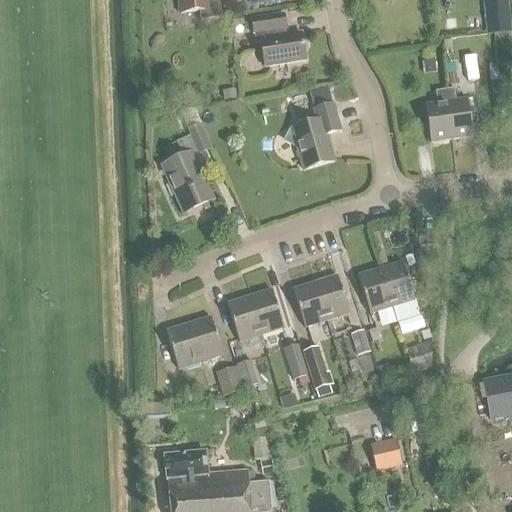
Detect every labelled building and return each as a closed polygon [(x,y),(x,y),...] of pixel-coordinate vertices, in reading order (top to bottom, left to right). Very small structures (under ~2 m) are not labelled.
[(221,18),(218,0),(177,0),(180,15),(198,12),(200,21),(221,18)] [(511,33),(508,0),(482,3),(485,35),(511,33)] [(264,69),(305,62),(300,34),(286,37),(283,15),(251,20),(255,44),(260,43),(264,69)] [(244,25),(242,16),(231,18),(233,27),(244,25)] [(451,51),(451,43),(442,44),(443,52),(451,51)] [(473,59),(464,60),(468,83),(477,81),(473,59)] [(423,75),(436,73),(434,60),(421,62),(423,75)] [(340,132),(332,105),(327,88),(308,94),(316,122),(297,128),(293,126),(284,142),(296,148),(303,172),(334,163),(326,136),(340,132)] [(451,141),(472,138),(467,100),(455,102),(453,90),(444,91),(451,141)] [(222,92),(223,102),(237,100),(235,91),(222,92)] [(430,144),(451,141),(444,91),(435,92),(436,104),(425,106),(430,144)] [(183,158),(161,168),(183,215),(213,201),(192,155),(197,152),(198,155),(210,149),(212,149),(201,125),(188,131),(190,137),(176,143),(183,158)] [(402,263),(379,270),(391,308),(392,308),(397,324),(420,317),(415,301),(413,302),(402,263)] [(369,315),(391,308),(379,270),(357,277),(369,315)] [(435,276),(434,276),(420,275),(419,299),(434,300),(435,276)] [(326,322),(348,315),(337,277),(314,284),(326,322)] [(304,329),(326,322),(314,284),(292,291),(304,329)] [(260,336),(283,329),(271,291),(249,298),(260,336)] [(238,343),(260,336),(249,298),(226,305),(238,343)] [(199,364),(222,357),(210,319),(188,326),(199,364)] [(177,370),(199,364),(188,326),(165,332),(177,370)] [(368,332),(372,343),(380,340),(377,329),(368,332)] [(370,353),(363,331),(350,335),(357,358),(370,353)] [(430,343),(404,353),(414,378),(431,371),(431,343),(430,343)] [(307,377),(298,345),(283,350),(292,382),(297,380),(307,377)] [(326,373),(318,347),(302,352),(314,392),(333,386),(329,372),(326,373)] [(258,385),(251,361),(236,366),(243,389),(258,385)] [(243,392),(236,367),(215,374),(223,398),(243,392)] [(511,376),(483,383),(490,422),(511,417),(511,376)] [(307,377),(297,380),(299,387),(309,384),(307,377)] [(262,424),(255,426),(255,429),(257,439),(267,437),(263,427),(262,424)] [(375,468),(400,462),(395,442),(370,447),(375,468)] [(270,511),(268,483),(248,485),(247,472),(207,476),(205,453),(163,457),(169,511),(270,511)] [(274,474),(270,459),(259,461),(263,476),(274,474)] [(283,489),(276,491),(280,503),(287,500),(283,489)]
